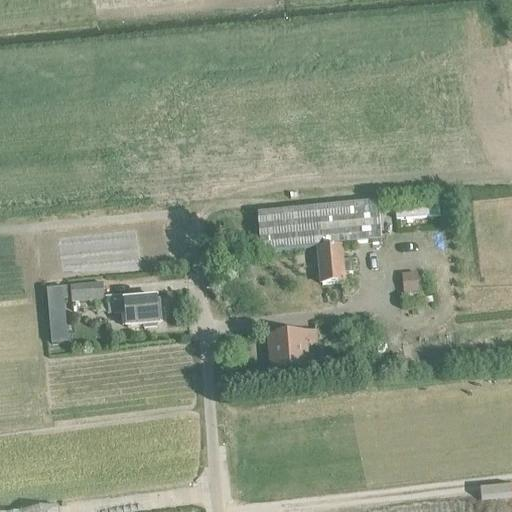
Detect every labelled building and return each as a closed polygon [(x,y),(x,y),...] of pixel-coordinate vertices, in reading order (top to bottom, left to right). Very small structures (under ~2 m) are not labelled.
[(383,242),(380,203),(258,213),(261,252),(383,242)] [(395,209),(396,221),(439,218),(438,205),(395,209)] [(341,263),(339,248),(318,250),(322,287),(343,285),(342,275),(352,274),(351,262),(341,263)] [(418,291),(417,273),(404,274),(405,292),(418,291)] [(71,304),(80,303),(103,301),(102,285),(70,288),(71,304)] [(50,344),(67,343),(67,304),(69,304),(68,287),(49,288),(50,344)] [(106,300),(107,315),(125,314),(126,329),(158,326),(156,299),(125,302),(124,298),(106,300)] [(266,336),(267,350),(269,350),(271,373),(269,373),(269,374),(309,371),(309,370),(307,371),(305,348),(316,347),(314,333),(266,336)] [(390,371),(405,369),(404,358),(388,360),(390,371)] [(372,369),(357,371),(358,383),(374,380),(372,369)]
